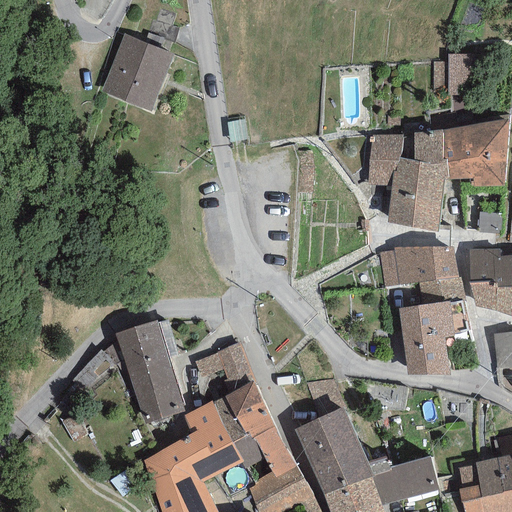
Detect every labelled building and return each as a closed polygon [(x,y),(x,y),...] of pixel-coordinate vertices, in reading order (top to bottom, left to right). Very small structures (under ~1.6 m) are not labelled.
[(174,54),(123,34),(100,92),(150,112),(174,54)] [(508,119),(442,130),(443,159),(447,159),(449,179),(473,177),(473,188),(504,186),(508,119)] [(442,130),(413,133),(413,160),(401,158),(398,159),(397,171),(393,171),(391,186),(386,223),(438,232),(443,180),(449,179),(447,159),(443,159),(442,130)] [(403,136),(372,136),(368,186),(391,186),(393,171),(397,171),(398,159),(401,158),(403,136)] [(501,214),(479,212),(477,233),(500,234),(501,214)] [(394,249),(379,253),(382,287),(418,283),(458,278),(453,246),(394,249)] [(499,249),(468,250),(469,283),(474,306),(511,317),(511,256),(500,257),(499,249)] [(458,278),(418,283),(421,305),(449,301),(450,303),(461,302),(465,301),(461,277),(458,278)] [(461,302),(450,303),(449,301),(421,305),(398,309),(407,375),(450,375),(444,338),(454,336),(453,334),(468,332),(461,302)] [(156,320),(115,333),(117,341),(123,361),(144,426),(184,411),(168,357),(157,323),(156,320)] [(167,320),(157,323),(168,357),(177,355),(167,320)] [(511,332),(492,335),(496,369),(511,368),(511,332)] [(123,361),(117,341),(102,352),(100,350),(71,382),(82,393),(114,365),(123,361)] [(240,342),(216,353),(223,369),(231,392),(252,381),(254,385),(256,384),(240,342)] [(201,378),(223,369),(216,353),(195,361),(201,378)] [(231,392),(224,396),(212,402),(232,444),(247,436),(249,435),(251,439),(275,427),(254,385),(252,381),(231,392)] [(338,381),(311,392),(321,418),(348,408),(338,381)] [(232,444),(212,402),(211,401),(184,416),(191,434),(143,461),(161,511),(217,511),(202,482),(241,463),(243,462),(232,444)] [(354,407),(302,429),(332,496),(338,511),(395,511),(382,478),(388,476),(354,407)] [(320,511),(275,427),(251,439),(263,457),(272,472),(254,481),(257,484),(248,490),(259,511),(283,511),(300,504),(305,511),(320,511)] [(251,439),(249,435),(247,436),(232,444),(243,462),(241,463),(244,469),(263,457),(251,439)] [(511,511),(511,454),(475,462),(475,465),(457,468),(463,489),(458,489),(463,511),(511,511)]
